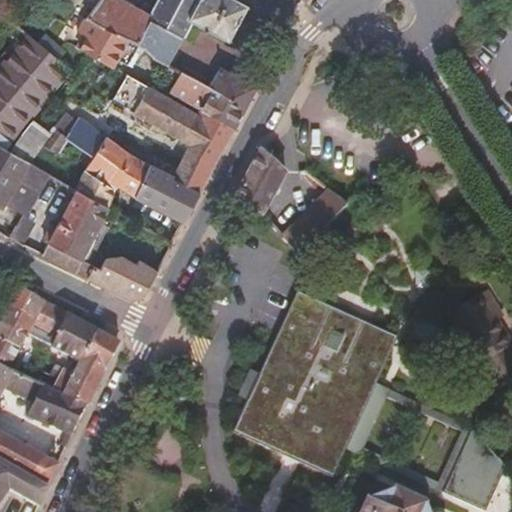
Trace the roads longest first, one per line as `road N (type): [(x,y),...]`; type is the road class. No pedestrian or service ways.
road 1 (unclassified): [(347,3),(307,30),(147,327)]
road 2 (unclassified): [(147,327),(64,511)]
road 3 (unclassified): [(511,206),(410,39)]
road 4 (unclassified): [(0,254),(147,327)]
